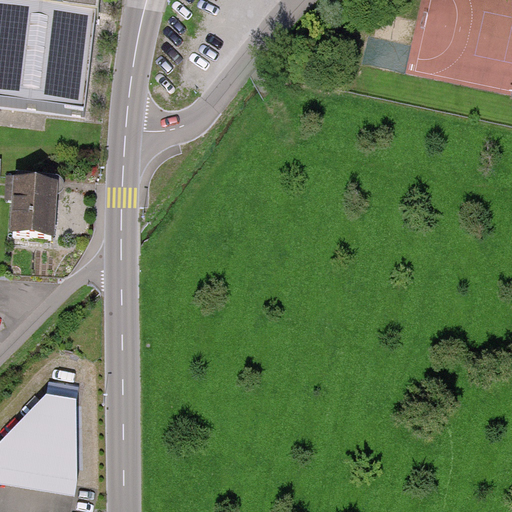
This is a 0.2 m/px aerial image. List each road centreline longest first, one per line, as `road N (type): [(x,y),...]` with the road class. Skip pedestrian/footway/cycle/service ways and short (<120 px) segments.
road 1 (secondary): [(122,264),(124,511)]
road 2 (residential): [(126,131),(170,131),(202,119),(302,0)]
road 3 (residential): [(122,264),(79,278),(0,361)]
road 4 (secondary): [(126,131),(122,264)]
road 5 (secondary): [(146,5),(126,131)]
